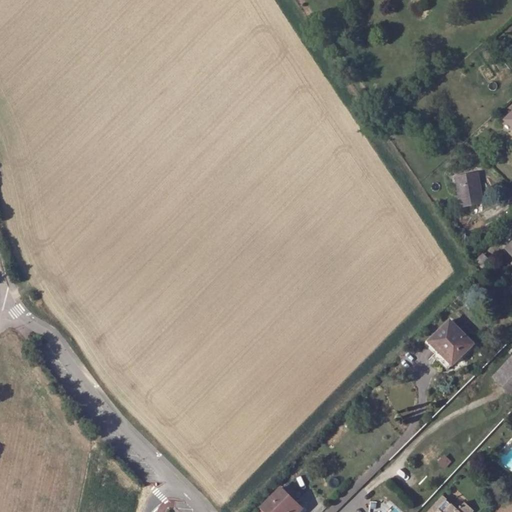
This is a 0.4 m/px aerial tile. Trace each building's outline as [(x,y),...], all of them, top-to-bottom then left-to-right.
[(474,172),(453,177),(460,206),(482,201),(474,172)] [(479,265),(486,259),(481,253),(474,258),(479,265)] [(441,365),(450,374),(476,348),(452,326),(435,343),(443,352),(439,357),(443,361),(441,365)] [(443,352),(435,343),(431,348),(439,357),(443,352)] [(511,362),(496,379),(511,394),(511,362)] [(444,456),(439,462),(444,467),(450,461),(444,456)] [(294,511),(300,506),(278,485),(260,504),(268,511),(294,511)] [(443,497),(430,511),(469,511),(471,511),(462,502),(456,509),(443,497)]
